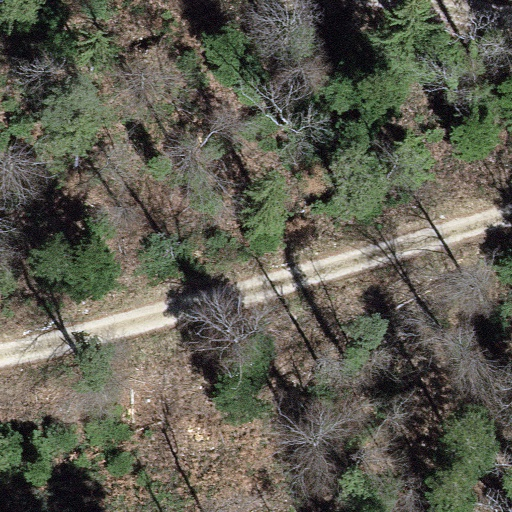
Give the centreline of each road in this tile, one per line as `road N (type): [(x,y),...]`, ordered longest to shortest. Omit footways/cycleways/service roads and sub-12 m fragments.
road 1 (track): [(511,227),(0,354)]
road 2 (track): [(511,31),(363,0)]
